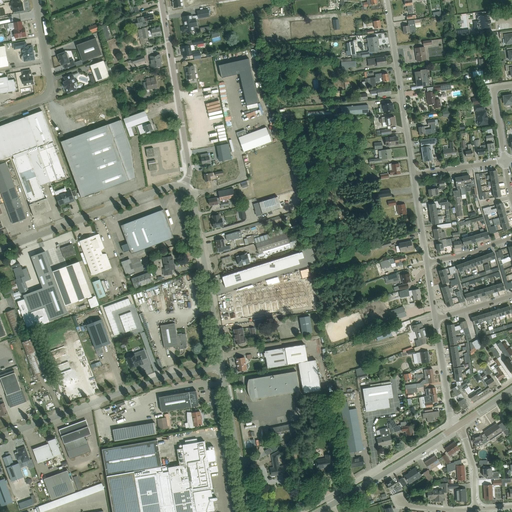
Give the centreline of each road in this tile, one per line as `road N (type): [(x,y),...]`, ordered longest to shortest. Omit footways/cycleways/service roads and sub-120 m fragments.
road 1 (unclassified): [(0,437),(162,377),(222,368)]
road 2 (unclassified): [(0,250),(183,186)]
road 3 (residential): [(183,186),(189,171),(161,0)]
road 4 (unclassified): [(222,368),(194,202),(183,186)]
road 5 (residential): [(413,174),(386,0)]
road 6 (unclassified): [(0,112),(48,93),(34,0)]
road 7 (unclassified): [(247,511),(222,368)]
road 8 (unknown): [(226,511),(215,437),(173,439),(170,461)]
